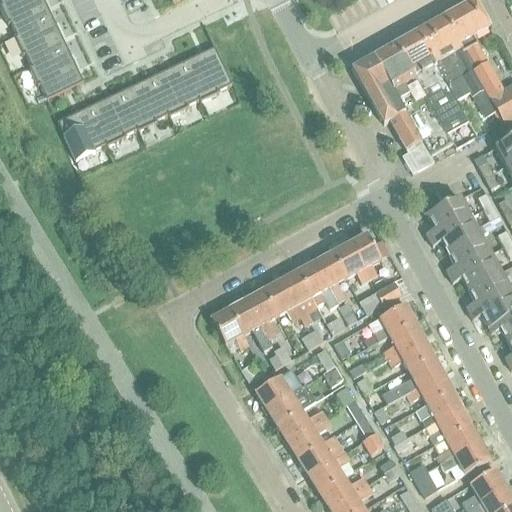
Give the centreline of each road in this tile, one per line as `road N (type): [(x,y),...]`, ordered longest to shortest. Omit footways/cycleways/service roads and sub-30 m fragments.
road 1 (residential): [(293,511),(181,334),(180,318),(187,302),(376,196)]
road 2 (residential): [(200,511),(0,182)]
road 3 (residential): [(511,420),(376,196)]
road 4 (residential): [(376,196),(302,54)]
road 5 (residential): [(215,0),(127,42),(106,0)]
